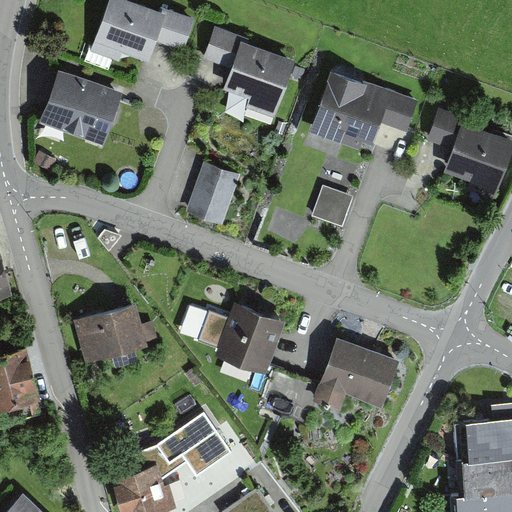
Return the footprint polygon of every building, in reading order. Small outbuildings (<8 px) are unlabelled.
[(160,10),(131,0),(110,0),(92,51),(119,61),(123,52),(150,62),(157,41),(185,51),(197,19),(161,6),(160,10)] [(295,60),(243,41),(245,36),(219,27),(207,59),(232,68),(224,90),(251,100),(248,108),(274,117),(295,60)] [(124,93),(60,69),(40,122),(105,145),(124,93)] [(363,83),(332,72),(310,132),(360,151),(363,143),(374,147),(382,124),(408,133),(420,101),(364,80),(363,83)] [(511,150),(511,140),(464,122),(465,117),(439,108),(428,140),(453,149),(445,171),(472,181),(469,189),(495,198),(511,150)] [(241,174),(205,161),(187,211),(223,224),(241,174)] [(355,196),(324,185),(313,216),(344,227),(355,196)] [(0,298),(13,294),(0,248),(0,298)] [(286,321),(236,303),(232,313),(208,304),(195,341),(218,350),(216,356),(266,375),(286,321)] [(148,348),(137,304),(75,320),(86,364),(148,348)] [(400,360),(338,337),(321,383),(314,401),(341,411),(347,395),(382,408),(400,360)] [(43,401),(29,346),(0,353),(0,420),(1,424),(39,414),(37,403),(43,401)] [(314,401),(321,383),(276,368),(261,409),(306,425),(314,401)] [(511,511),(511,403),(494,405),(495,420),(461,423),(467,497),(458,498),(459,511),(511,511)] [(166,485),(159,463),(111,478),(121,511),(161,511),(177,507),(169,484),(166,485)] [(275,511),(258,487),(222,511),(275,511)] [(44,511),(24,493),(5,511),(44,511)]
